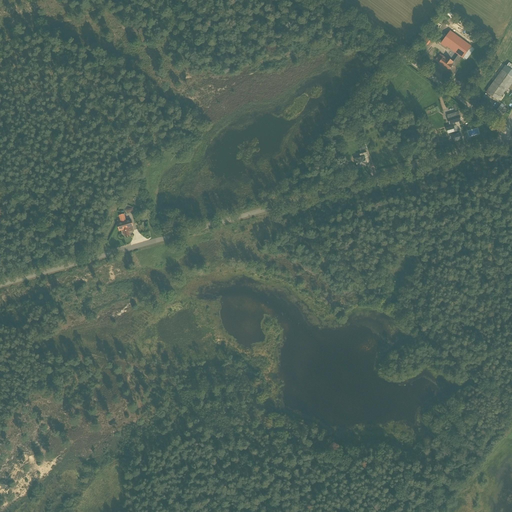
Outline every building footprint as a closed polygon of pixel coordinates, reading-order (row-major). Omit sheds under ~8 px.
[(450,31),(441,44),(445,48),(446,46),(462,58),(471,46),(450,31)] [(423,39),(429,43),(433,37),(427,33),(423,39)] [(449,71),(452,67),(453,65),(451,64),(453,62),(447,58),(446,59),(440,54),(435,61),(438,64),(449,71)] [(511,70),(505,65),(486,92),(498,101),(506,91),(511,83),(511,70)] [(502,117),(506,112),(505,112),(507,109),(504,107),(502,110),(499,107),(495,112),(502,117)] [(459,112),(447,115),(449,124),(461,121),(459,112)] [(462,140),(462,139),(459,130),(455,131),(454,126),(446,128),(447,134),(452,132),(454,142),(462,140)] [(360,157),(355,159),(358,168),(365,166),(366,166),(366,165),(366,164),(370,163),(367,152),(359,154),(360,157)] [(131,220),(126,222),(124,214),(119,215),(120,220),(117,221),(118,223),(117,224),(119,231),(123,230),(125,237),(130,235),(129,232),(132,231),(131,226),(133,226),(131,220)]
